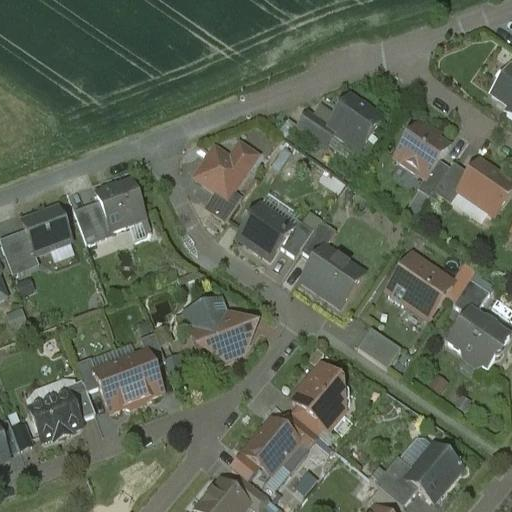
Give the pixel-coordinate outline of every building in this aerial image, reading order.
[(511,74),(511,73),(492,100),(510,113),(507,118),(511,121),(511,74)] [(382,125),(350,103),(329,133),(328,134),(335,139),(360,156),(382,125)] [(308,119),(297,133),(325,153),(335,139),(328,134),(329,133),(308,119)] [(440,140),(421,127),(396,164),(425,185),(426,185),(439,167),(449,153),(436,145),(440,140)] [(230,166),(215,156),(200,178),(207,182),(202,189),(218,199),(227,206),(231,200),(256,163),(240,152),(230,166)] [(426,185),(425,185),(418,196),(429,204),(433,198),(450,175),(439,167),(426,185)] [(470,180),(458,197),(459,198),(495,222),(511,196),(511,189),(479,167),(470,180)] [(450,175),(433,198),(451,210),(459,198),(458,197),(470,180),(454,169),(450,175)] [(131,187),(97,200),(100,208),(109,232),(111,238),(145,225),(131,187)] [(227,206),(218,199),(208,215),(227,227),(241,206),(231,200),(227,206)] [(100,208),(75,217),(87,251),(88,250),(85,241),(109,232),(100,208)] [(291,234),(260,212),(254,222),(247,223),(244,228),(245,235),(238,244),(271,266),(280,252),(292,234),(291,234)] [(59,215),(23,229),(26,238),(35,261),(72,248),(59,215)] [(314,237),(297,225),(291,234),(292,234),(280,252),(296,264),(301,257),(314,237)] [(314,237),(301,257),(315,267),(324,253),(325,254),(336,238),(321,227),(314,237)] [(26,238),(0,248),(13,281),(39,271),(35,261),(26,238)] [(325,254),(324,253),(315,267),(302,286),(341,313),(364,280),(325,254)] [(453,289),(412,261),(402,275),(399,273),(395,278),(397,283),(392,290),(411,303),(406,310),(429,325),(453,289)] [(470,286),(453,311),(467,320),(470,315),(477,320),(490,300),(470,286)] [(411,303),(392,290),(388,297),(389,301),(403,311),(406,310),(411,303)] [(211,311),(175,325),(181,340),(191,336),(217,326),(211,311)] [(477,320),(470,315),(467,320),(461,328),(459,326),(452,336),(455,338),(448,348),(487,374),(495,363),(500,362),(503,358),(502,353),(509,342),(495,332),(496,330),(485,323),(484,325),(477,320)] [(255,333),(228,322),(217,326),(191,336),(199,357),(208,353),(211,363),(220,359),(224,368),(243,360),(255,333)] [(401,355),(371,335),(358,355),(387,375),(401,355)] [(155,340),(141,346),(146,359),(147,358),(153,373),(166,368),(155,340)] [(146,359),(121,368),(138,412),(145,410),(148,405),(163,399),(153,373),(147,358),(146,359)] [(91,365),(77,370),(83,387),(87,398),(100,393),(95,378),(96,378),(91,365)] [(96,378),(95,378),(100,393),(110,419),(125,414),(131,415),(138,412),(121,368),(96,378)] [(321,373),(307,390),(303,390),(299,394),(300,399),(293,408),(298,412),(298,411),(303,414),(302,415),(325,435),(331,439),(332,437),(327,433),(341,416),(334,410),(341,401),(340,389),(321,373)] [(83,387),(65,394),(68,402),(69,401),(79,427),(96,421),(87,398),(83,387)] [(68,402),(30,416),(42,448),(54,443),(56,447),(70,441),(68,438),(81,433),(79,427),(69,401),(68,402)] [(345,401),(341,401),(334,410),(341,416),(346,415),(350,411),(349,405),(345,401)] [(325,435),(302,415),(303,414),(298,411),(298,412),(291,420),(318,443),(325,435)] [(318,443),(291,420),(279,434),(299,451),(298,452),(306,458),(318,443)] [(8,427),(0,430),(0,441),(12,437),(8,427)] [(272,428),(244,461),(272,484),(298,452),(299,451),(279,434),(272,428)] [(0,468),(8,465),(0,444),(0,468)] [(434,452),(414,477),(426,487),(418,496),(434,509),(461,476),(434,452)] [(414,477),(399,464),(376,491),(380,495),(400,511),(404,511),(418,496),(426,487),(414,477)] [(264,511),(269,506),(241,484),(231,496),(249,511),(250,511),(264,511)] [(231,496),(221,488),(201,511),(248,511),(249,511),(231,496)] [(400,511),(380,495),(367,510),(370,511),(400,511)]
